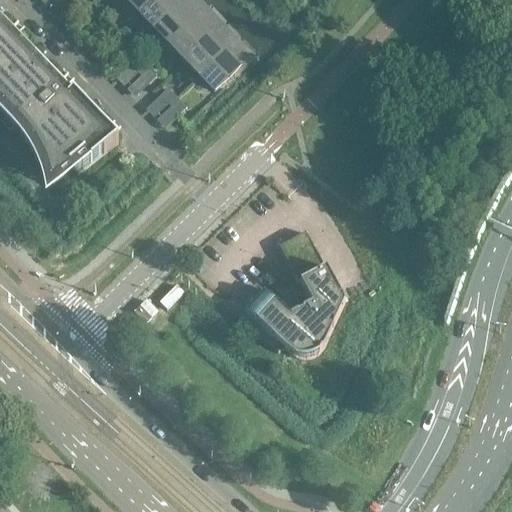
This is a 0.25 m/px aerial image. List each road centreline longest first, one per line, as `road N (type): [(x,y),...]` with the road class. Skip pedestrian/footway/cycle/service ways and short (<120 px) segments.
road 1 (secondary): [(511,213),(488,264),(437,436),(388,511)]
road 2 (secondary): [(243,511),(66,348)]
road 3 (residential): [(172,161),(16,0)]
road 4 (secondary): [(0,363),(147,511)]
road 5 (unclassified): [(66,348),(212,203)]
road 6 (secondary): [(452,511),(493,449),(511,399)]
